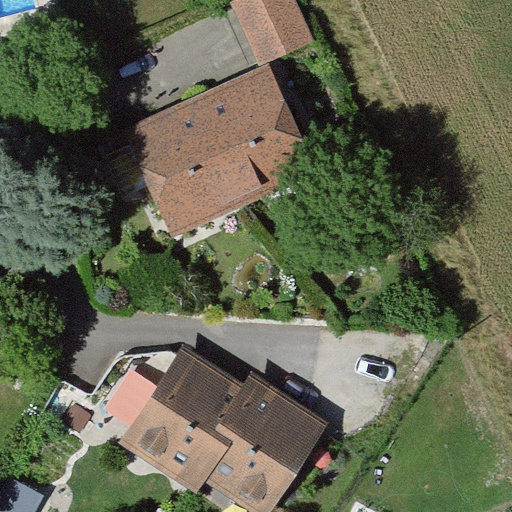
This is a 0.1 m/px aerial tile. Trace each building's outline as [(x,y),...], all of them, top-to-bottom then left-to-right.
[(298,0),(234,0),(254,62),(313,44),(298,0)] [(269,76),(198,102),(239,211),(311,187),(269,76)] [(239,211),(198,102),(120,136),(163,241),(239,211)] [(197,486),(227,439),(212,431),(202,426),(229,385),(175,353),(113,447),(193,494),(197,486)] [(239,511),(269,511),(316,431),(241,385),(212,431),(227,439),(197,486),(239,511)]
